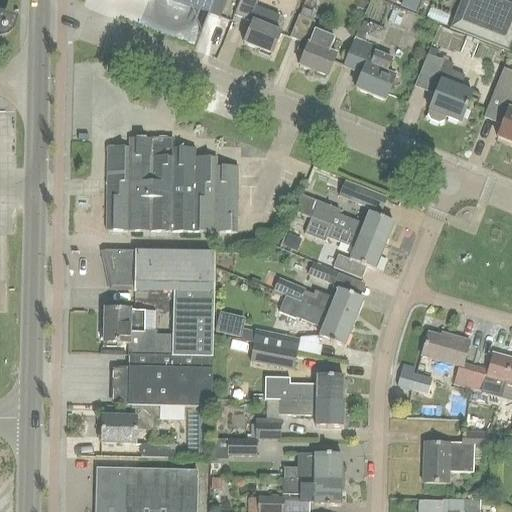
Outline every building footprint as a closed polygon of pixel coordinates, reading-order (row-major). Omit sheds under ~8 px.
[(166,0),(199,13),(208,16),(214,0),(166,0)] [(280,17),(256,7),(258,1),(256,0),(239,0),(233,16),(245,21),(253,24),(245,45),(272,57),(282,33),(274,30),(280,17)] [(511,0),(460,0),(448,30),(507,53),(511,42),(511,0)] [(328,79),(337,56),(330,54),(336,39),(312,30),(315,23),(299,17),(290,39),(308,46),(300,67),(328,79)] [(365,36),(369,25),(363,23),(360,29),(358,28),(353,39),(362,43),(365,36)] [(341,68),(362,77),(357,90),(386,102),(396,78),(387,74),(393,60),(375,52),(376,48),(362,43),(353,39),(341,68)] [(461,124),(474,95),(459,90),(464,77),(450,72),(452,66),(426,56),(417,80),(419,81),(439,89),(430,110),(427,117),(429,122),(437,125),(443,122),(445,117),(461,124)] [(511,76),(503,73),(494,93),(484,118),(502,125),(496,140),(511,146),(511,97),(509,96),(511,90),(511,76)] [(215,168),(215,159),(194,159),(194,150),(172,150),(171,158),(161,158),(161,150),(151,149),(152,140),(129,139),(129,148),(107,148),(105,230),(234,233),(236,168),(215,168)] [(318,169),(314,180),(331,186),(335,174),(318,169)] [(380,215),(386,199),(355,187),(349,203),(380,215)] [(311,219),(317,203),(304,197),(297,213),(311,219)] [(311,220),(384,249),(394,226),(369,215),(364,227),(338,217),(340,212),(318,203),(311,220)] [(375,272),(384,249),(311,220),(305,235),(325,244),(327,239),(354,251),(350,262),(338,257),(333,269),(361,281),(366,269),(375,272)] [(211,359),(215,255),(105,252),(112,288),(133,289),(133,291),(173,292),(171,338),(156,338),(156,332),(143,332),(144,313),(130,313),(130,312),(103,311),(103,330),(100,330),(100,341),(103,341),(102,344),(127,345),(126,357),(128,357),(192,359),(211,359)] [(332,286),(337,274),(312,264),(307,276),(332,286)] [(279,296),(278,297),(300,305),(304,295),(306,290),(278,280),(273,293),(279,296)] [(300,305),(353,327),(362,302),(337,293),(334,301),(314,294),(313,298),(304,295),(300,305)] [(284,299),(278,314),(279,315),(296,321),(297,319),(323,329),(320,339),(345,348),(353,327),(300,305),(284,299)] [(220,332),(245,338),(251,318),(225,312),(220,332)] [(253,346),(296,354),(299,341),(256,332),(253,346)] [(470,390),(476,369),(463,365),(469,342),(441,334),(440,337),(427,333),(420,357),(458,368),(453,386),(470,390)] [(292,372),(296,354),(253,346),(249,362),(292,372)] [(476,369),(470,390),(500,399),(505,383),(511,385),(511,359),(493,354),(488,372),(476,369)] [(192,359),(128,357),(127,370),(118,370),(117,386),(191,388),(192,359)] [(210,410),(211,359),(192,359),(191,388),(117,386),(117,408),(131,408),(159,409),(210,410)] [(344,379),(317,378),(316,387),(289,386),(289,381),(265,380),(265,403),(279,403),(279,404),(343,405),(344,379)] [(408,386),(396,383),(393,396),(405,399),(408,386)] [(316,419),(316,430),(343,430),(343,405),(279,404),(279,418),(316,419)] [(154,432),(154,422),(158,422),(159,409),(131,408),(130,420),(102,420),(101,445),(135,446),(136,431),(154,432)] [(279,422),(254,421),(254,441),(279,441),(279,422)] [(424,444),(423,466),(422,484),(448,485),(449,474),(473,475),(474,451),(487,451),(488,435),(461,434),(461,445),(424,444)] [(503,453),(511,453),(511,439),(503,440),(503,453)] [(227,462),(227,458),(228,441),(214,441),(214,462),(227,462)] [(256,441),(228,441),(227,458),(255,458),(256,441)] [(141,446),(140,459),(173,460),(174,447),(141,446)] [(298,481),(341,482),(342,457),(315,456),(315,457),(296,457),(296,470),(284,470),(283,482),(298,481)] [(196,511),(198,473),(95,471),(94,511),(196,511)] [(298,504),(313,505),(313,507),(341,508),(341,482),(298,481),(283,482),(282,482),(281,496),(298,497),(298,504)] [(282,511),(283,499),(257,498),(257,500),(248,500),(247,511),(282,511)] [(464,511),(464,503),(450,502),(449,511),(464,511)] [(479,511),(480,503),(464,503),(464,511),(479,511)]
